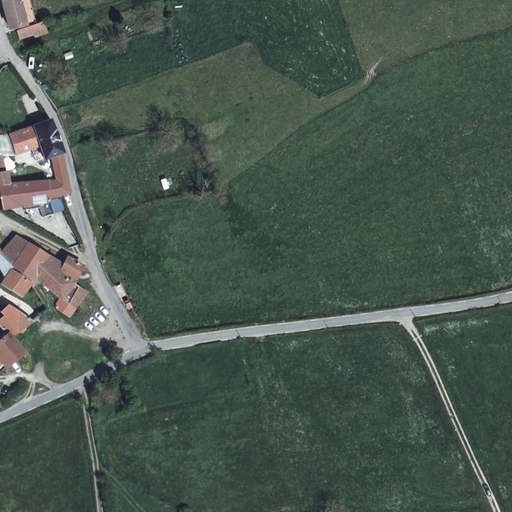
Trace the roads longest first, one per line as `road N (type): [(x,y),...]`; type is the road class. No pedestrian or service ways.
road 1 (unclassified): [(511,294),(145,351)]
road 2 (unclassified): [(100,268),(54,118),(8,55)]
road 3 (track): [(391,313),(420,345),(498,511)]
road 4 (unclassified): [(145,351),(0,424)]
road 5 (track): [(100,511),(77,385)]
